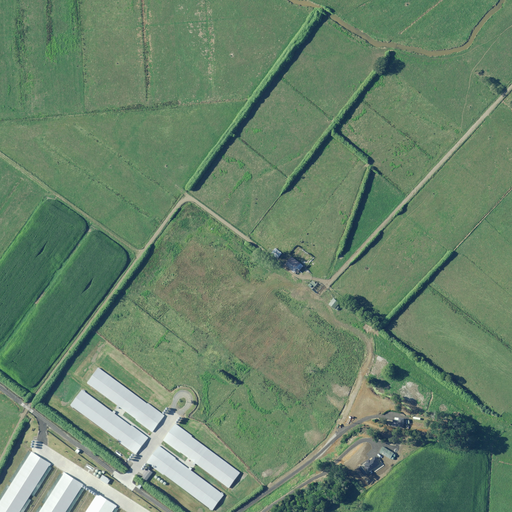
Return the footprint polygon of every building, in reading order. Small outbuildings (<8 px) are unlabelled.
[(273,253),(276,256),(277,255),(279,257),(282,254),(275,248),(272,252),(273,253)] [(303,266),(291,257),(287,263),(285,266),(297,274),(303,266)] [(316,284),(312,281),(308,286),(312,289),(312,290),(316,294),(322,287),(317,283),(316,284)] [(340,303),(333,298),(329,304),(336,310),(338,308),(337,307),(340,303)] [(96,365),(85,379),(151,428),(162,413),(96,365)] [(82,391),(71,406),(137,454),(148,439),(82,391)] [(391,426),(407,429),(407,426),(403,425),(404,419),(395,417),(395,420),(392,419),(391,426)] [(174,425),(163,440),(229,488),(240,473),(174,425)] [(160,446),(149,461),(215,509),(226,494),(160,446)] [(394,452),(385,447),(384,448),(383,447),(380,452),(391,458),(394,452)] [(31,452),(0,499),(0,511),(17,511),(50,463),(31,452)] [(365,464),(360,462),(357,468),(366,472),(365,474),(368,475),(370,471),(368,470),(371,465),(366,462),(365,464)] [(152,472),(146,468),(142,474),(143,475),(142,477),(146,480),(152,472)] [(63,472),(36,511),(62,511),(81,483),(63,472)] [(110,479),(103,475),(100,479),(107,484),(110,479)] [(97,492),(83,511),(109,511),(115,504),(97,492)]
